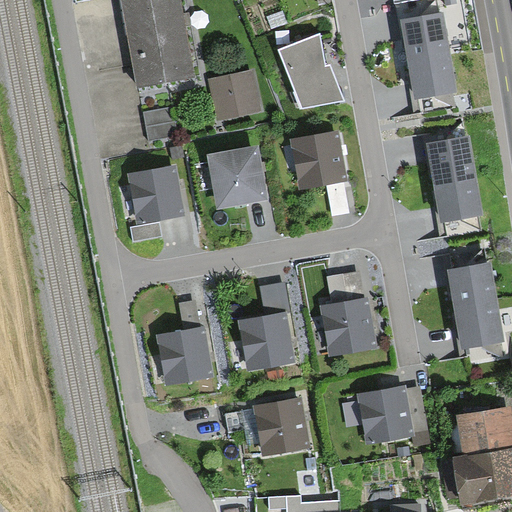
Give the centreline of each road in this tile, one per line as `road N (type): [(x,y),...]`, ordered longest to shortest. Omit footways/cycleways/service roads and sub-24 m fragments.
road 1 (residential): [(58,0),(109,277)]
road 2 (residential): [(109,277),(385,231)]
road 3 (residential): [(385,231),(344,0)]
road 4 (residential): [(109,277),(132,416)]
road 5 (residential): [(385,231),(409,360)]
